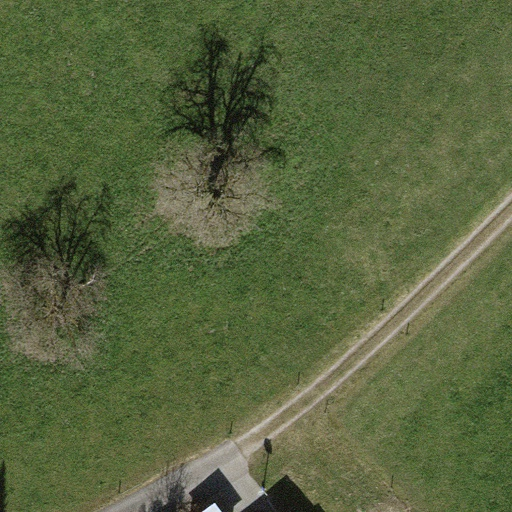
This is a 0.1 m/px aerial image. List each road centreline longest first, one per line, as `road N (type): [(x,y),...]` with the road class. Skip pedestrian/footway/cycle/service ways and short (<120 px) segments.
road 1 (track): [(511,210),(347,367),(255,438)]
road 2 (residential): [(129,511),(255,438)]
